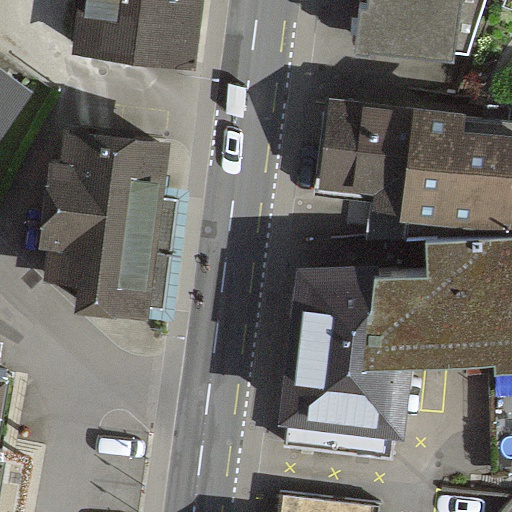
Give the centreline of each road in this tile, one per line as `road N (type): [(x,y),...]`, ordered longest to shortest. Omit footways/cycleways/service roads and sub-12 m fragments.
road 1 (primary): [(262,0),(208,409)]
road 2 (residential): [(0,261),(105,369),(147,394),(208,409)]
